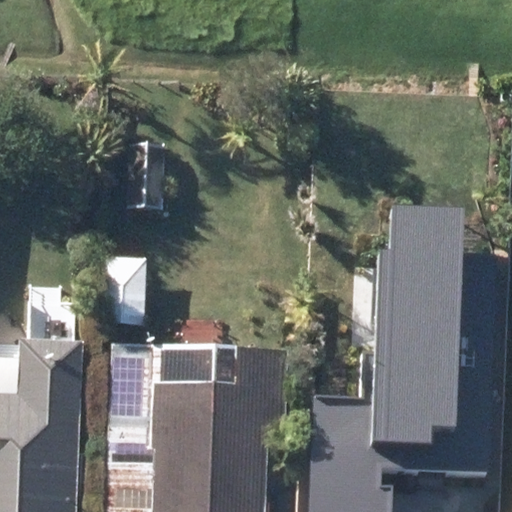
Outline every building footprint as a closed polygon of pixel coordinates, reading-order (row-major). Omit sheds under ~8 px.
[(122,207),(159,208),(161,144),(123,142),(122,207)] [(103,259),(102,325),(138,326),(139,259),(103,259)] [(306,415),(304,461),(315,462),(312,511),(436,511),(437,488),(394,486),(395,455),(469,458),(473,342),(396,339),(393,418),(306,415)] [(0,511),(63,511),(71,346),(9,343),(6,399),(0,398),(0,511)] [(255,511),(258,429),(276,429),(278,355),(101,349),(94,511),(255,511)]
